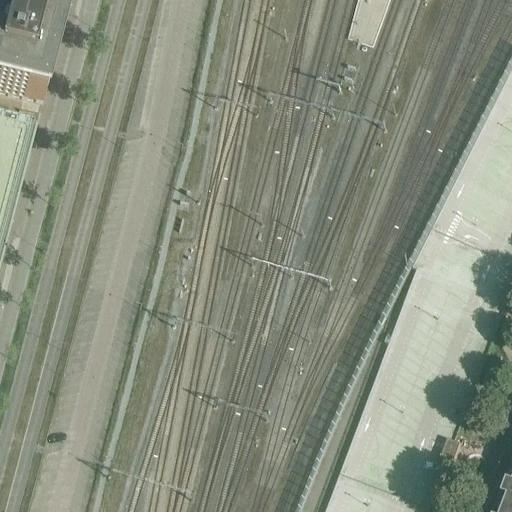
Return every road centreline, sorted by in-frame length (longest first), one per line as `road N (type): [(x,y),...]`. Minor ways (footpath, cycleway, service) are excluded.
road 1 (secondary): [(11,511),(145,0)]
road 2 (secondary): [(119,0),(0,460)]
road 3 (residential): [(93,0),(0,357)]
road 4 (track): [(169,243),(108,511)]
